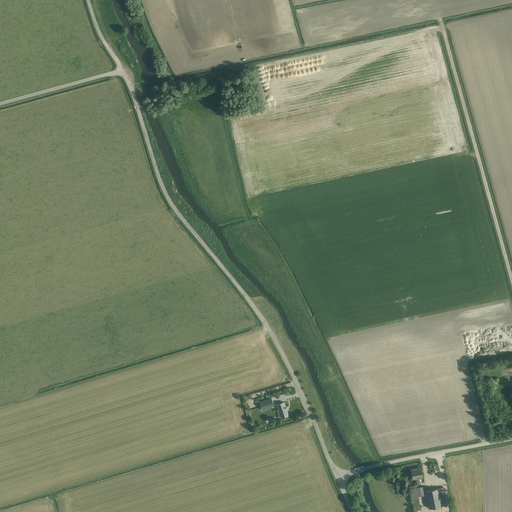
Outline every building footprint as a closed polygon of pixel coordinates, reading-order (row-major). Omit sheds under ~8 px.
[(262,410),(267,408),(274,406),(272,398),(260,402),(262,410)] [(281,418),(284,417),(289,415),(284,402),(277,404),(278,410),(277,410),(279,415),(280,414),(281,418)] [(423,477),(422,473),(421,468),(411,470),(413,479),(416,478),(417,484),(420,483),(419,478),(423,477)] [(417,485),(410,486),(415,511),(420,510),(418,497),(425,495),(424,486),(418,487),(417,485)] [(447,505),(443,487),(425,490),(429,508),(447,505)]
